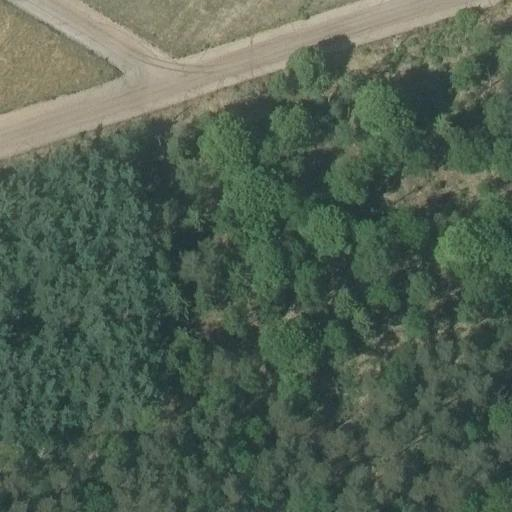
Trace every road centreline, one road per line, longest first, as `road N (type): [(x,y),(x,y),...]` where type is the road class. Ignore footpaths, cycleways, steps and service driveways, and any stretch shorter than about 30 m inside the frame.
road 1 (track): [(454,0),(0,142)]
road 2 (track): [(175,87),(34,0)]
